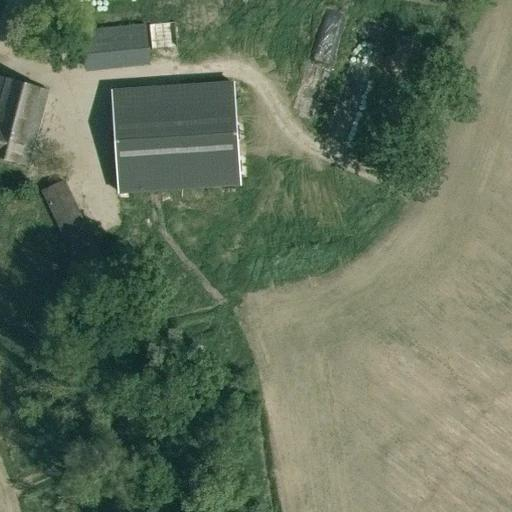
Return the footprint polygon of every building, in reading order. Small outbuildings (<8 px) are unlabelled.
[(183,25),(160,26),(162,53),(184,52),(183,25)] [(92,51),(157,48),(157,33),(91,36),(92,51)] [(94,71),(160,68),(160,50),(93,53),(94,71)] [(0,157),(30,165),(50,89),(0,75),(0,157)] [(233,84),(112,92),(118,179),(119,192),(240,184),(239,177),(233,84)] [(87,287),(111,275),(65,178),(40,189),(87,287)]
